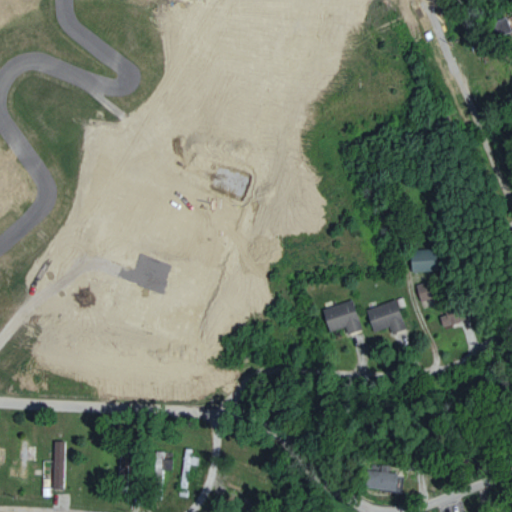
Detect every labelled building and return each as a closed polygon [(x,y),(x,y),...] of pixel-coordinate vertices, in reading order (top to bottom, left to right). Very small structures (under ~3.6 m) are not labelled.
[(408,249),(409,270),(435,269),(434,249),(408,249)] [(360,329),(351,299),(321,308),(328,331),(344,326),(346,333),(360,329)] [(365,307),(370,331),(388,327),(389,332),(402,330),(395,300),(365,307)] [(16,477),(26,477),(26,460),(32,460),(32,446),(27,446),(27,438),(17,438),(16,477)] [(52,488),(62,488),(61,441),(51,441),(52,488)] [(195,464),(196,449),(183,448),(180,488),(187,488),(189,463),(195,464)] [(168,470),(169,451),(154,451),(154,469),(168,470)] [(364,488),(394,489),(395,471),(365,470),(364,488)]
